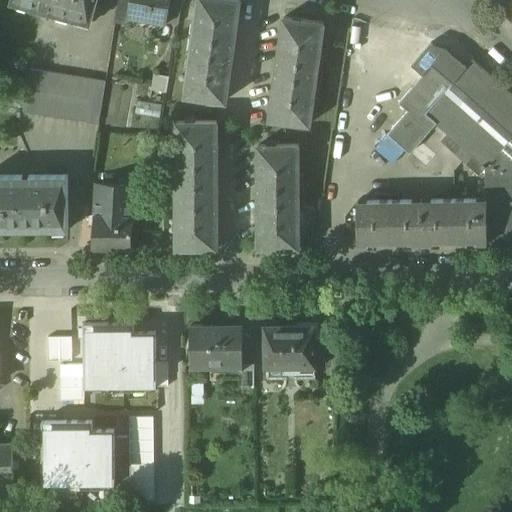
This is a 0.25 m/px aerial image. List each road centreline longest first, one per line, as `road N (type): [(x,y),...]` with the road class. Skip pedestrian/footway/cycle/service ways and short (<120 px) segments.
road 1 (residential): [(0,280),(511,274)]
road 2 (unknown): [(248,278),(245,113),(261,0)]
